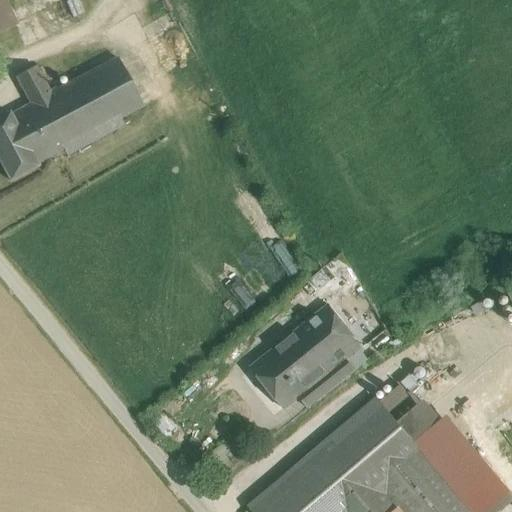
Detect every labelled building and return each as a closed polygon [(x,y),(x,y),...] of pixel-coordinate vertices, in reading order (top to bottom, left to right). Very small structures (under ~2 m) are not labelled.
[(0,0),(0,31),(14,25),(65,2),(64,0),(0,0)] [(65,2),(14,25),(24,49),(75,25),(65,2)] [(117,58),(50,94),(42,78),(22,89),(30,104),(10,115),(36,164),(65,149),(68,154),(121,126),(118,121),(143,107),(117,58)] [(35,67),(16,77),(22,89),(42,78),(35,67)] [(36,164),(10,115),(9,113),(0,117),(0,163),(10,181),(37,166),(36,164)] [(330,307),(252,370),(282,409),(298,397),(335,369),(346,360),(363,348),(330,307)] [(346,360),(335,369),(344,380),(355,371),(346,360)] [(298,397),(308,409),(344,380),(335,369),(298,397)] [(440,419),(413,388),(386,410),(398,425),(412,442),(440,419)] [(377,400),(266,494),(281,511),(295,511),(398,425),(386,410),(377,400)] [(496,511),(511,499),(511,493),(445,415),(440,419),(412,442),(439,474),(471,511),(496,511)] [(295,511),(394,511),(398,509),(439,474),(412,442),(398,425),(295,511)] [(471,511),(439,474),(398,509),(399,511),(471,511)] [(281,511),(266,494),(250,508),(252,511),(281,511)]
